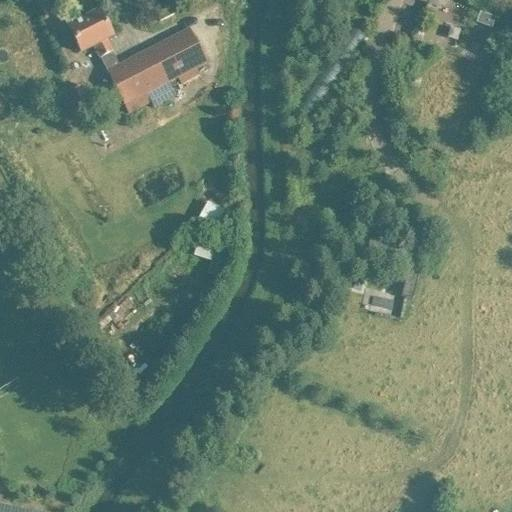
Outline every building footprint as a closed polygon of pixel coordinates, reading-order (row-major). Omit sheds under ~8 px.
[(413,0),(414,0),(438,9),(448,0),(413,0)] [(99,11),(67,27),(76,45),(81,53),(93,46),(106,40),(112,37),(108,29),(99,11)] [(121,43),(85,62),(91,73),(87,75),(97,94),(122,81),(134,105),(149,97),(141,81),(144,80),(130,53),(127,54),(121,43)] [(81,86),(66,94),(78,117),(93,109),(81,86)] [(216,192),(213,199),(222,203),(225,196),(216,192)] [(202,218),(218,224),(224,207),(208,201),(202,218)] [(199,236),(192,256),(210,262),(206,274),(216,278),(227,246),(199,236)] [(369,239),(365,255),(404,264),(407,248),(369,239)] [(415,296),(420,275),(409,272),(404,294),(415,296)]
